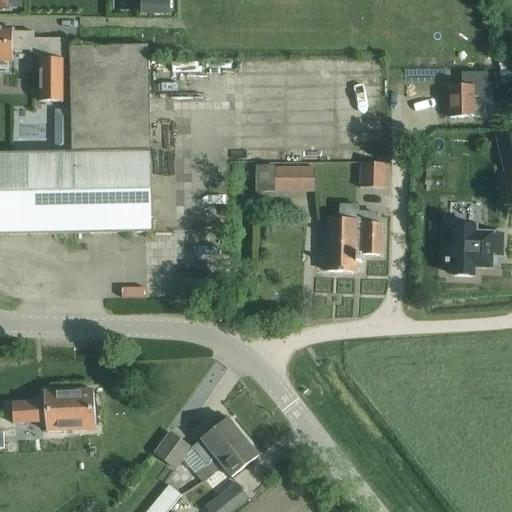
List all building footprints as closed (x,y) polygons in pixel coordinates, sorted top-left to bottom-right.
[(168,0),(139,0),(140,13),(168,13),(168,0)] [(62,101),(63,58),(48,58),(48,55),(33,39),(33,34),(12,33),(12,31),(0,31),(0,61),(12,62),(12,50),(33,51),(40,58),(39,101),(62,101)] [(0,235),(149,233),(146,47),(70,48),(72,138),(72,154),(48,154),(0,155),(0,235)] [(175,51),(174,84),(197,85),(199,52),(175,51)] [(202,52),(202,64),(226,65),(227,53),(202,52)] [(324,65),(324,52),(299,52),(299,65),(324,65)] [(449,118),(473,118),(473,98),(489,97),(489,72),(460,73),(461,86),(449,86),(449,118)] [(390,126),(402,126),(402,101),(390,101),(390,126)] [(376,103),(377,126),(389,126),(388,102),(376,103)] [(176,130),(175,106),(166,106),(167,130),(176,130)] [(218,129),(218,151),(227,151),(228,129),(218,129)] [(257,132),(257,142),(284,142),(284,132),(257,132)] [(511,135),(496,138),(505,177),(511,175),(511,135)] [(386,189),(386,165),(360,164),(360,189),(386,189)] [(275,193),(314,193),(314,168),(275,167),(274,166),(255,166),(256,193),(275,193)] [(226,198),(226,173),(217,173),(217,198),(226,198)] [(228,173),(228,198),(238,198),(237,173),(228,173)] [(356,256),(358,214),(358,207),(340,206),(340,220),(327,219),(326,273),(354,274),(355,264),(363,264),(363,256),(356,256)] [(381,256),(382,224),(375,224),(375,214),(358,214),(356,256),(363,256),(381,256)] [(224,226),(229,249),(240,246),(235,224),(224,226)] [(443,248),(442,271),(452,272),(452,277),(474,278),(474,269),(492,270),(492,256),(502,256),(503,235),(475,234),(476,228),(454,227),(453,248),(443,248)] [(235,259),(200,260),(201,279),(236,278),(235,259)] [(95,430),(94,410),(92,390),(43,393),(44,403),(12,405),(13,425),(41,423),(41,427),(45,427),(45,432),(95,430)] [(227,419),(192,447),(207,466),(242,438),(227,419)] [(182,460),(190,449),(169,433),(153,455),(174,471),(182,460)] [(231,478),(257,457),(242,438),(206,467),(213,476),(223,468),(231,478)] [(213,476),(206,467),(195,475),(202,484),(213,476)] [(207,511),(231,511),(248,499),(237,486),(206,511),(207,511)] [(168,511),(181,496),(170,487),(149,511),(168,511)]
